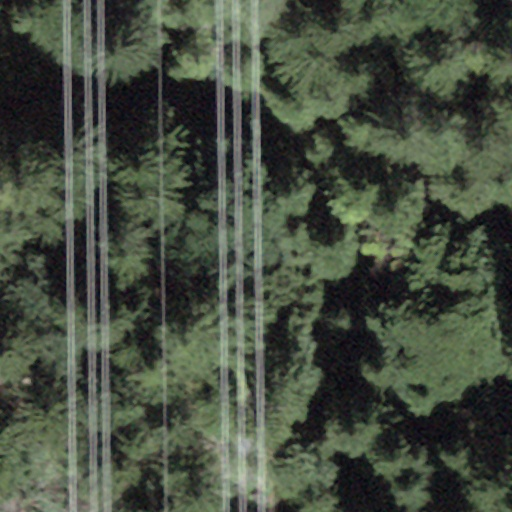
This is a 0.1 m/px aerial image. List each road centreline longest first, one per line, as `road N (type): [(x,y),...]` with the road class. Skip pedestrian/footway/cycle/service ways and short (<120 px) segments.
road 1 (track): [(0,104),(184,37),(249,45),(428,170),(511,218)]
road 2 (track): [(511,374),(432,410),(373,467),(347,511)]
